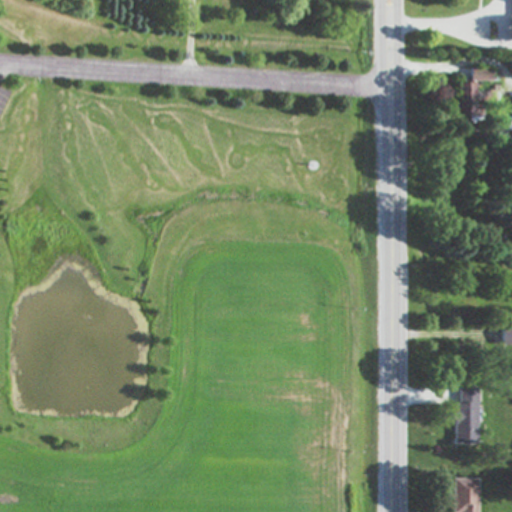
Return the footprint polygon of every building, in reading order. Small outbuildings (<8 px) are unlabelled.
[(486,68),(465,69),(466,82),(487,82),(486,68)] [(453,118),(471,118),(470,84),(452,84),(453,118)] [(511,118),(490,118),(489,136),(511,136),(511,118)] [(496,347),(511,346),(511,328),(497,328),(496,347)] [(473,389),(454,389),(454,404),(449,404),(450,445),(474,445),(473,389)] [(473,511),(474,480),(450,480),(448,511),(473,511)]
